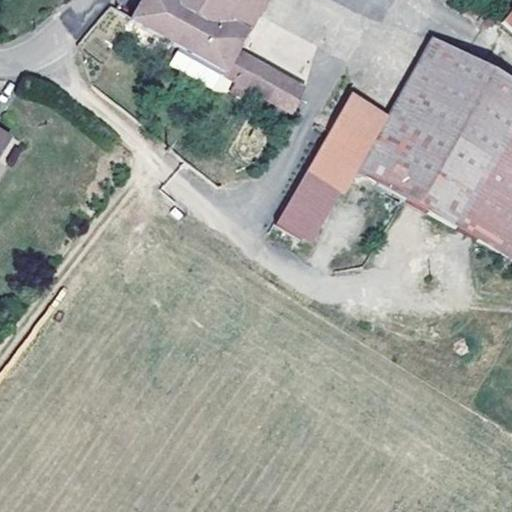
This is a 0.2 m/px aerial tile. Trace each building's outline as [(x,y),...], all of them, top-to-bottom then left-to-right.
[(141,0),(129,21),(236,78),(230,89),(243,95),(248,85),(258,66),(234,52),(263,0),(141,0)] [(511,10),(501,23),(511,32),(511,10)] [(450,53),(428,41),(385,118),(354,172),(375,184),(450,53)] [(511,257),(511,88),(450,53),(375,184),(510,260),(511,257)] [(258,66),(248,85),(292,113),(301,92),(258,66)] [(40,118),(45,85),(19,81),(14,114),(40,118)] [(385,118),(348,95),(274,226),(307,247),(337,195),(340,197),(354,172),(385,118)] [(174,208),(170,212),(178,219),(181,215),(174,208)]
